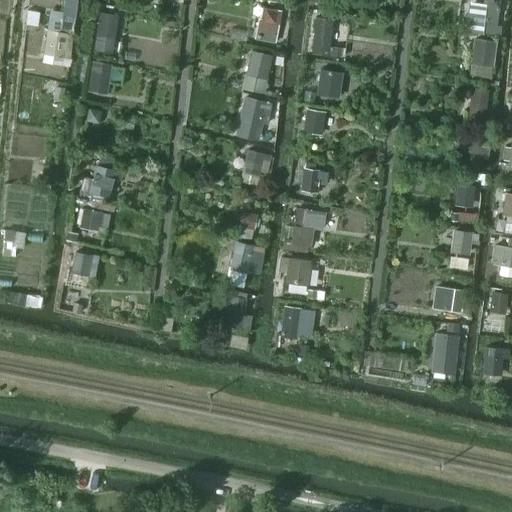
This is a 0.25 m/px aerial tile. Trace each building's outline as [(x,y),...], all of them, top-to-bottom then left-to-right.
[(47,14),(47,30),(75,31),(76,0),(61,0),(61,14),(47,14)] [(478,0),(478,3),(466,2),(465,33),(497,34),(498,0),(478,0)] [(256,38),(276,41),(281,7),(260,5),(256,38)] [(101,12),(97,36),(114,38),(118,14),(101,12)] [(317,18),(312,53),(327,55),(332,20),(317,18)] [(470,65),(496,66),(497,40),(471,39),(470,65)] [(253,49),(247,74),(266,79),(272,54),(253,49)] [(110,63),(96,61),(93,82),(107,84),(110,63)] [(335,66),(315,63),(311,93),(331,96),(335,66)] [(322,115),(307,113),(304,131),(318,133),(322,115)] [(249,149),(243,172),(259,176),(264,153),(249,149)] [(305,163),(304,169),(302,190),(317,192),(320,171),(314,170),(314,164),(305,163)] [(82,194),(106,196),(108,175),(84,172),(82,194)] [(458,221),(474,221),(475,186),(458,186),(458,221)] [(299,207),(296,226),(311,228),(314,210),(299,207)] [(84,208),(80,227),(98,231),(102,212),(84,208)] [(243,210),(240,226),(254,229),(258,213),(243,210)] [(453,251),(470,253),(473,231),(455,230),(453,251)] [(492,263),(499,264),(498,276),(511,276),(511,245),(493,244),(492,263)] [(92,254),(76,251),(72,271),(88,275),(92,254)] [(469,256),(449,254),(448,267),(468,269),(469,256)] [(310,260),(290,257),(287,282),(307,285),(310,260)] [(462,290),(448,288),(445,309),(459,311),(462,290)] [(500,313),(504,293),(491,290),(487,310),(500,313)] [(247,298),(230,296),(226,319),(244,322),(247,298)] [(280,335),(296,338),(301,309),(285,306),(280,335)] [(457,336),(437,333),(435,356),(455,359),(457,336)]
